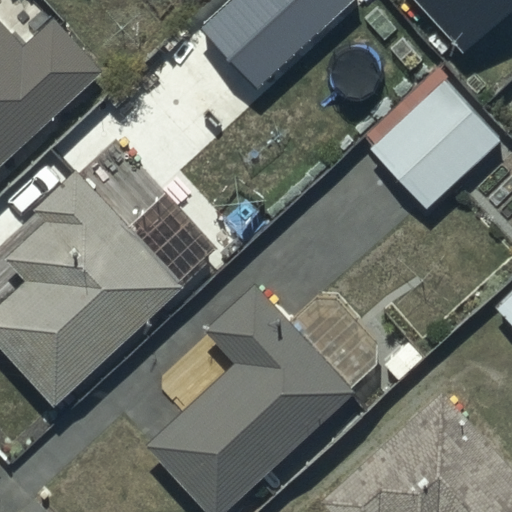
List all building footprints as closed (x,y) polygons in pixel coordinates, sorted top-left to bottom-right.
[(355,0),(230,0),(202,26),(260,88),(355,0)] [(417,0),(460,47),(511,0),(417,0)] [(0,149),(96,56),(52,10),(25,36),(0,10),(0,149)] [(428,199),(499,128),(436,65),(365,135),(428,199)] [(0,334),(54,392),(180,274),(175,269),(195,251),(167,222),(150,237),(77,159),(35,198),(46,209),(6,247),(27,269),(0,293),(0,334)] [(218,507),(353,381),(347,375),(382,343),(323,280),(290,311),(252,269),(203,315),(236,351),(148,433),(218,507)] [(511,278),(494,295),(511,314),(511,278)] [(511,511),(511,459),(434,380),(319,491),(339,511),(511,511)]
